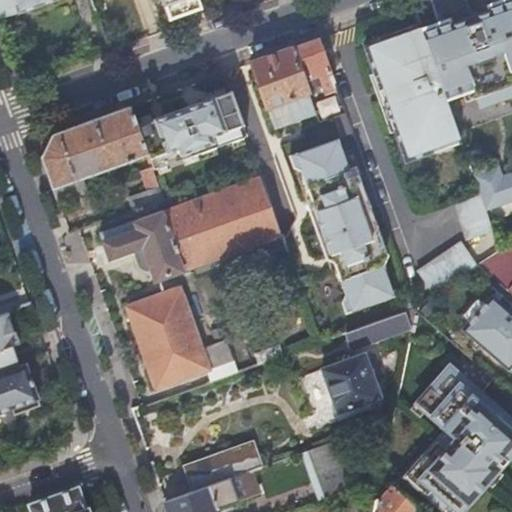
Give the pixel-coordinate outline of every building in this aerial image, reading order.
[(0,0),(0,20),(18,14),(13,0),(0,0)] [(13,0),(18,14),(56,0),(13,0)] [(162,0),(169,18),(203,5),(200,0),(162,0)] [(492,8),(423,34),(446,100),(473,90),(479,108),(511,96),(511,0),(501,0),(490,4),(492,8)] [(423,34),(420,26),(365,45),(406,159),(460,140),(446,100),(423,34)] [(337,91),(318,39),(292,49),(298,67),(307,64),(313,78),(320,76),(327,94),(337,91)] [(298,67),(292,49),(250,63),(274,128),(316,114),(298,67)] [(246,136),(231,92),(138,126),(148,154),(152,167),(153,169),(246,136)] [(138,126),(131,106),(53,135),(42,157),(57,203),(87,192),(82,178),(148,154),(138,126)] [(337,266),(347,295),(343,303),(348,314),(395,297),(384,265),(389,257),(357,166),(349,169),(339,139),(291,157),(295,167),(303,172),(314,203),(310,210),(329,261),(337,266)] [(498,166),(473,175),(479,193),(485,211),(511,201),(511,172),(501,176),(498,166)] [(163,199),(153,169),(152,167),(142,170),(148,189),(129,196),(134,209),(163,199)] [(314,203),(303,172),(299,179),(310,210),(314,203)] [(154,279),(282,233),(261,177),(136,222),(135,219),(99,232),(107,254),(131,246),(141,242),(151,270),(154,279)] [(485,211),(479,193),(454,202),(467,240),(492,231),(485,211)] [(511,240),(477,265),(488,274),(507,291),(511,285),(511,240)] [(150,270),(151,270),(141,242),(131,246),(137,264),(138,265),(139,267),(140,268),(142,269),(143,270),(145,270),(148,270),(150,270)] [(417,273),(432,295),(476,265),(460,244),(417,273)] [(339,292),(347,295),(337,266),(329,261),(339,292)] [(511,295),(507,291),(488,274),(483,280),(509,304),(509,310),(508,311),(511,314),(511,295)] [(210,380),(236,371),(225,340),(201,349),(180,287),(133,303),(132,304),(130,305),(129,306),(129,308),(128,310),(129,313),(129,314),(155,387),(206,369),(210,380)] [(511,314),(508,311),(490,296),(460,329),(472,339),(468,343),(475,349),(478,345),(506,369),(511,362),(511,314)] [(0,370),(18,364),(11,345),(7,333),(13,330),(6,311),(0,312),(0,370)] [(411,326),(405,311),(345,332),(351,348),(411,326)] [(7,333),(11,345),(17,343),(13,330),(7,333)] [(258,363),(280,355),(277,347),(255,355),(258,363)] [(322,369),(338,411),(381,395),(365,353),(322,369)] [(0,408),(9,406),(11,412),(37,403),(24,364),(22,365),(22,363),(18,364),(0,370),(0,408)] [(442,511),(460,511),(511,453),(511,421),(453,370),(447,365),(427,389),(435,396),(422,411),(445,432),(441,437),(440,436),(421,457),(425,461),(408,481),(442,511)] [(351,488),(334,440),(307,450),(324,498),(344,490),(351,488)] [(183,466),(192,492),(250,471),(261,467),(252,441),(183,466)] [(192,492),(164,502),(167,511),(206,511),(215,509),(215,508),(258,492),(250,471),(192,492)] [(411,511),(415,508),(389,486),(377,501),(375,499),(374,502),(373,508),(371,511),(411,511)] [(359,511),(351,488),(344,490),(352,511),(359,511)] [(84,511),(77,492),(29,509),(30,511),(84,511)]
